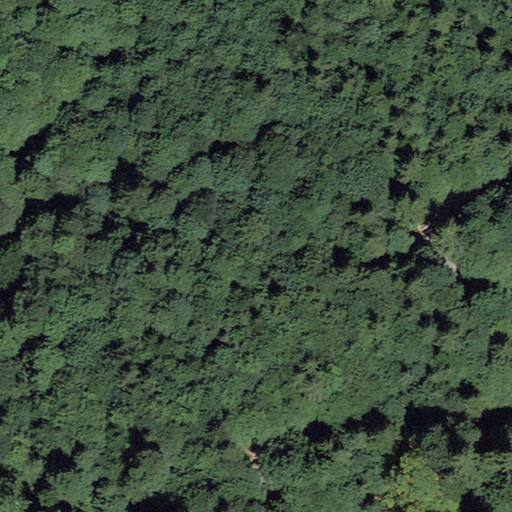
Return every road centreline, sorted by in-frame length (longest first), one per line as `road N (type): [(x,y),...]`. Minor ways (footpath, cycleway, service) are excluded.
road 1 (track): [(511,417),(478,432),(415,427),(280,436),(259,457),(260,471),(302,511)]
road 2 (track): [(0,160),(26,210),(32,262),(32,291),(0,412)]
road 3 (track): [(511,173),(458,192),(439,229),(450,264),(511,303)]
